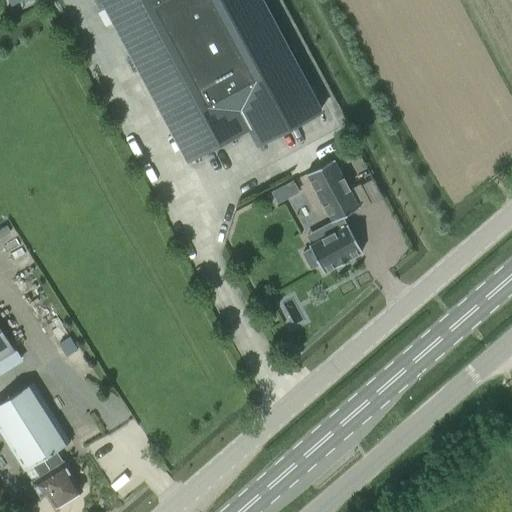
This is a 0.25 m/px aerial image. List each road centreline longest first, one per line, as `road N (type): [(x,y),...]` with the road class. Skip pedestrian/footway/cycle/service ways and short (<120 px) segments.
road 1 (unknown): [(285,412),(74,0)]
road 2 (unclassified): [(169,511),(511,215)]
road 3 (track): [(449,271),(306,0)]
road 4 (secondary): [(458,324),(241,511)]
road 5 (unclassified): [(310,511),(511,336)]
